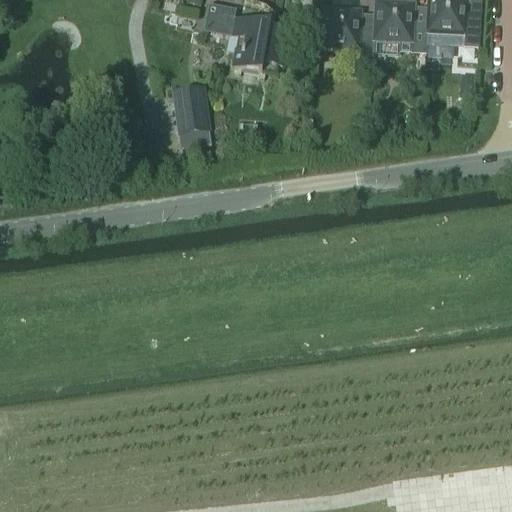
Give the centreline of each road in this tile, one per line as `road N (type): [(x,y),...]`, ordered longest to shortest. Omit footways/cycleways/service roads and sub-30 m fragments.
road 1 (tertiary): [(0,234),(511,161)]
road 2 (residential): [(511,161),(508,0)]
road 3 (track): [(413,496),(270,511)]
